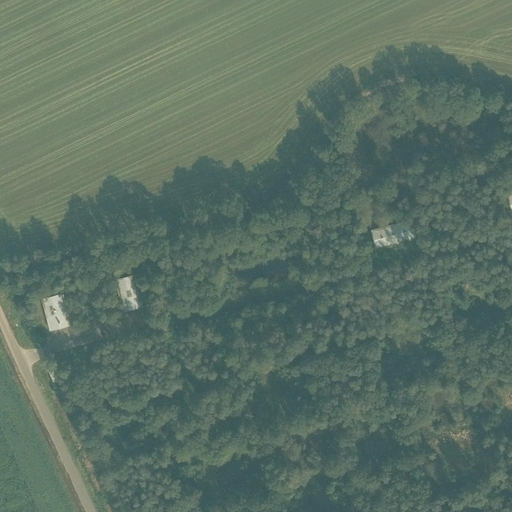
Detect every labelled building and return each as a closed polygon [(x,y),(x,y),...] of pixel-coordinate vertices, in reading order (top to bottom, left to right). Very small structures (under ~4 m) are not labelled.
[(371,230),(374,239),(376,249),(415,238),(410,219),(371,230)] [(115,280),(118,289),(123,311),(142,306),(134,275),(115,280)] [(459,284),(463,297),(472,294),(469,282),(459,284)] [(50,330),(69,325),(61,294),(42,299),(50,330)] [(54,368),(50,369),(49,370),(54,380),(58,378),(54,368)]
